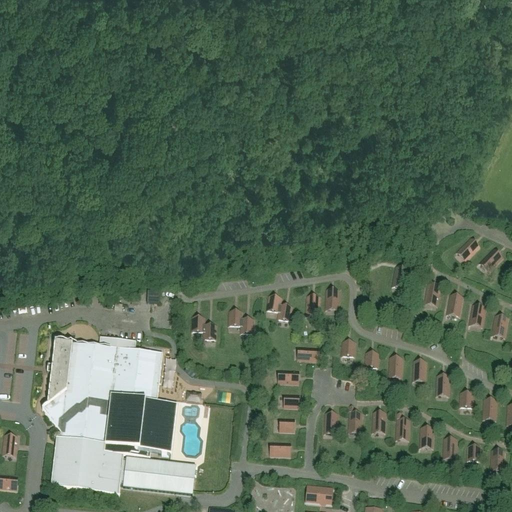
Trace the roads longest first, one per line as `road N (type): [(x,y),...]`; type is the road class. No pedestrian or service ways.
road 1 (residential): [(511,393),(435,355),(363,333),(351,318),(345,277),(171,302),(154,315)]
road 2 (residential): [(166,511),(228,499),(243,469),(312,477)]
road 3 (residential): [(355,485),(505,508)]
